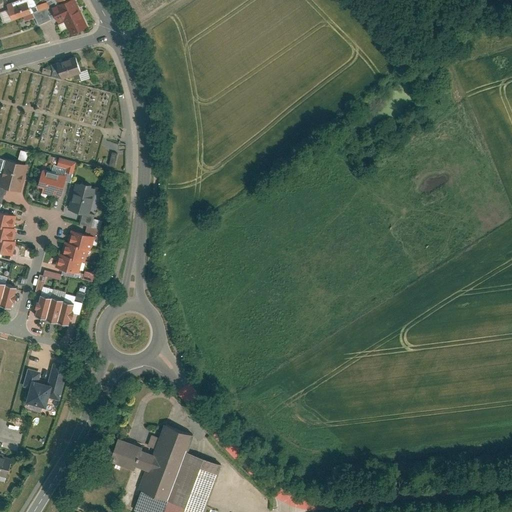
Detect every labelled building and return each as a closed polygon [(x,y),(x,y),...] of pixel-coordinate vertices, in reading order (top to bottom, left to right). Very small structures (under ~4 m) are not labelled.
[(90,25),(77,0),(70,0),(54,8),(61,22),(65,20),(72,34),(90,25)] [(15,1),(9,4),(14,18),(33,11),(29,1),(17,6),(15,1)] [(46,7),(35,13),(41,24),(52,18),(46,7)] [(78,57),(59,62),(62,73),(64,78),(83,72),(78,57)] [(56,75),(62,73),(59,62),(53,64),(56,75)] [(111,151),(108,165),(114,166),(117,152),(111,151)] [(1,185),(24,191),(32,165),(9,158),(1,185)] [(39,188),(62,194),(68,175),(45,168),(39,188)] [(78,180),(70,208),(87,214),(95,185),(78,180)] [(0,249),(12,253),(24,215),(0,207),(0,249)] [(60,254),(56,266),(78,272),(81,261),(84,261),(87,250),(91,251),(94,238),(72,232),(69,242),(67,241),(62,254),(60,254)] [(0,304),(11,307),(17,286),(0,281),(0,304)] [(77,288),(75,300),(82,301),(84,289),(77,288)] [(36,316),(69,326),(76,302),(43,293),(36,316)] [(26,401),(49,408),(57,382),(33,375),(26,401)] [(132,510),(136,511),(166,511),(187,453),(194,433),(163,422),(155,445),(145,473),(132,510)] [(111,461),(145,473),(155,445),(121,433),(111,461)] [(0,475),(9,478),(14,458),(0,453),(0,475)] [(166,511),(205,511),(222,465),(187,453),(166,511)]
